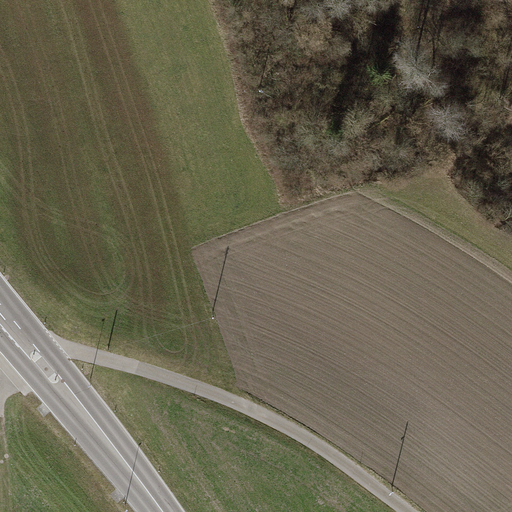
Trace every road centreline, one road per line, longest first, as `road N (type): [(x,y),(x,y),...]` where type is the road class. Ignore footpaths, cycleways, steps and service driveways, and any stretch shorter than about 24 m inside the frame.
road 1 (track): [(404,511),(321,450),(236,406),(65,348),(31,355)]
road 2 (secondary): [(31,355),(155,511)]
